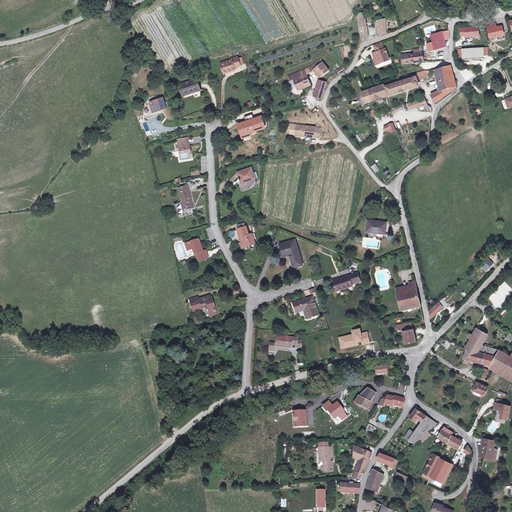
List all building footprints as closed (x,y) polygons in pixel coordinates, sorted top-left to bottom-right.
[(368,38),(364,13),(359,14),(357,18),(359,18),(362,39),(368,38)] [(386,33),(385,19),(376,21),(377,36),(386,33)] [(485,23),(489,39),(505,35),(502,25),(497,26),(495,20),(485,23)] [(479,26),(459,27),(460,38),(480,37),(479,26)] [(446,46),(442,32),(433,35),(435,43),(433,43),(435,50),(446,46)] [(386,61),(389,59),(385,49),(384,49),(382,43),(374,46),(376,50),(377,50),(378,51),(377,52),(373,53),(374,57),(378,58),(379,62),(384,60),(386,61)] [(341,63),(348,60),(343,47),(339,48),(339,47),(335,48),(341,63)] [(484,59),(484,47),(459,48),(459,60),(484,59)] [(424,61),(422,52),(402,55),(403,64),(424,61)] [(235,68),(241,66),(239,58),(238,57),(232,59),(232,60),(221,63),(224,74),(235,70),(235,68)] [(311,66),(311,67),(314,70),(319,77),(325,72),(325,73),(329,70),(320,60),(311,66)] [(390,60),(376,65),(377,68),(391,63),(390,60)] [(456,87),(451,65),(437,70),(442,91),(432,96),(432,98),(434,104),(456,88),(456,87)] [(311,85),(305,70),(292,76),(298,90),(311,85)] [(421,79),(430,76),(428,71),(415,75),(415,77),(417,83),(421,81),(421,79)] [(387,96),(418,86),(417,83),(415,77),(400,82),(385,87),(387,96)] [(200,90),(197,79),(179,85),(182,96),(200,90)] [(322,99),(327,84),(319,81),(314,96),(322,99)] [(384,85),(368,91),(372,101),(377,99),(387,96),(385,87),(384,85)] [(269,98),(264,91),(259,95),(264,101),(269,98)] [(372,101),(368,91),(361,93),(363,97),(360,98),(363,106),(368,104),(367,103),(372,101)] [(511,106),(511,96),(505,100),(503,100),(502,102),(505,109),(506,109),(511,106)] [(166,108),(163,98),(150,102),(153,112),(166,108)] [(427,105),(424,98),(417,101),(419,106),(420,108),(423,106),(427,105)] [(417,101),(408,104),(409,109),(419,106),(417,101)] [(354,112),(349,108),(344,113),(349,118),(354,112)] [(265,127),(262,117),(257,119),(256,117),(253,118),(252,114),(244,117),(246,122),(242,123),(244,127),(244,129),(242,130),(244,137),(251,135),(248,127),(251,126),(253,131),(265,127)] [(314,137),(315,127),(288,124),(287,129),(290,129),(290,132),(296,133),(296,134),(305,135),(305,137),(314,138),(314,137)] [(192,159),(190,148),(187,149),(187,147),(188,146),(187,139),(177,140),(180,160),(186,159),(187,160),(192,159)] [(375,173),(380,170),(375,163),(370,167),(375,173)] [(251,168),(238,173),(241,183),(240,184),(242,190),(251,187),(250,184),(256,182),(254,178),(253,173),(251,168)] [(183,211),(192,209),(191,206),(193,205),(187,184),(180,186),(180,188),(178,189),(182,202),(181,203),(183,211)] [(385,234),(387,223),(368,221),(366,232),(385,234)] [(256,238),(254,234),(252,234),(249,235),(246,227),(244,227),(243,224),(238,226),(239,229),(237,230),(240,238),(241,238),(242,242),(240,243),(242,249),(249,247),(248,245),(255,243),(254,239),(256,238)] [(188,243),(185,244),(188,251),(195,248),(199,261),(208,259),(205,251),(202,253),(198,240),(196,241),(188,243)] [(303,265),(295,240),(280,244),(282,250),(284,257),(290,256),(293,268),(303,265)] [(493,264),(488,259),(482,265),(487,270),(493,264)] [(360,282),(357,273),(333,281),(336,291),(352,286),(352,284),(360,282)] [(420,305),(415,281),(409,283),(410,285),(411,290),(397,293),(401,309),(420,305)] [(410,285),(396,288),(397,293),(411,290),(410,285)] [(431,318),(443,307),(443,308),(447,304),(445,302),(452,296),(450,294),(445,299),(443,299),(429,312),(431,318)] [(190,303),(193,312),(205,308),(206,311),(208,310),(210,316),(216,314),(210,296),(199,300),(190,303)] [(318,315),(312,297),(293,304),(296,313),(299,312),(303,310),(305,315),(306,319),(318,315)] [(416,342),(413,328),(412,323),(405,324),(405,327),(403,328),(403,332),(406,344),(416,342)] [(373,342),(371,332),(361,334),(360,329),(355,330),(356,334),(354,335),(340,338),(342,346),(348,344),(349,347),(355,345),(355,343),(358,342),(362,341),(363,344),(373,342)] [(466,350),(478,352),(497,357),(500,351),(500,350),(493,348),(482,346),(483,344),(488,335),(477,329),(474,336),(470,334),(469,335),(468,337),(468,338),(470,339),(471,340),(466,350)] [(297,338),(276,336),(276,344),(270,343),(269,351),(275,351),(276,345),(291,347),(291,345),(296,346),(296,347),(300,348),(301,340),(297,340),(297,338)] [(466,350),(464,359),(491,366),(511,378),(511,357),(500,351),(497,357),(478,352),(466,350)] [(484,396),(488,388),(477,383),(473,390),(474,391),(481,394),(484,396)] [(354,403),(366,409),(375,393),(368,389),(359,397),(358,397),(354,403)] [(380,406),(380,404),(393,407),(393,405),(403,407),(404,399),(394,397),(389,396),(387,396),(381,399),(378,405),(380,406)] [(504,399),(493,396),(492,401),(495,402),(494,409),(502,412),(499,421),(509,424),(511,411),(511,405),(503,403),(504,399)] [(337,401),(332,405),(328,400),(321,405),(332,421),(338,417),(342,421),(348,417),(337,401)] [(428,432),(437,424),(416,409),(410,417),(415,421),(417,419),(422,422),(415,433),(409,440),(414,444),(419,440),(428,432)] [(307,427),(306,410),(291,411),(292,428),(307,427)] [(448,443),(451,436),(453,433),(444,427),(442,430),(439,437),(448,443)] [(409,440),(415,433),(410,429),(404,438),(408,441),(409,440)] [(428,432),(419,440),(422,444),(431,435),(428,432)] [(448,443),(448,444),(459,449),(463,442),(451,436),(448,443)] [(483,438),(480,454),(491,456),(491,458),(495,459),(497,449),(493,448),(495,441),(483,438)] [(321,472),(330,471),(330,466),(332,466),(332,461),(330,461),(329,447),(319,447),(319,462),(323,462),(323,467),(321,467),(321,472)] [(360,461),(363,450),(355,448),(353,453),(353,454),(355,454),(353,459),(360,461)] [(372,452),(363,450),(360,461),(361,461),(363,457),(370,459),(372,452)] [(377,460),(392,466),(391,467),(394,468),(397,461),(395,459),(380,453),(376,460),(377,460)] [(439,459),(432,456),(430,460),(424,473),(430,477),(439,459)] [(364,473),(370,459),(363,457),(361,461),(357,471),(362,473),(364,473)] [(431,478),(442,483),(451,464),(441,459),(431,478)] [(374,470),(373,469),(370,475),(370,476),(367,487),(377,492),(379,493),(381,487),(379,486),(383,475),(374,470)] [(356,470),(354,476),(360,479),(362,473),(357,471),(356,470)] [(396,476),(411,484),(413,480),(397,472),(396,476)] [(350,484),(341,484),(340,492),(359,494),(360,484),(353,484),(350,484)] [(372,501),(363,500),(363,510),(375,510),(376,502),(376,501),(372,501)] [(431,511),(453,511),(454,511),(440,507),(441,505),(435,503),(431,511)]
